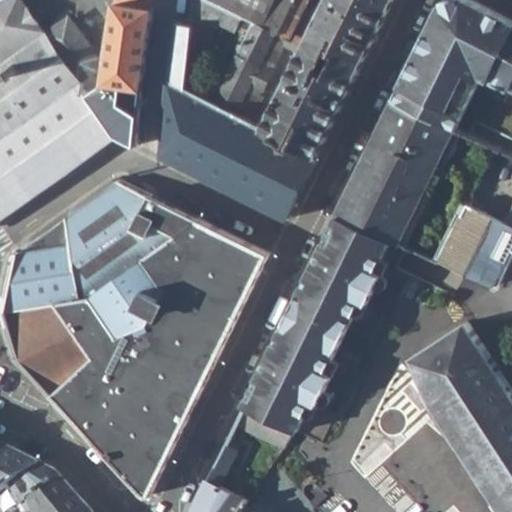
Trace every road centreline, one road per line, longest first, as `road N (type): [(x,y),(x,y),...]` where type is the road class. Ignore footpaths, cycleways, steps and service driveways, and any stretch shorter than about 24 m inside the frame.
road 1 (residential): [(297,248),(146,172),(116,165),(0,244)]
road 2 (residential): [(297,248),(168,511)]
road 3 (residential): [(417,0),(297,248)]
road 4 (residential): [(0,411),(64,448),(122,511)]
